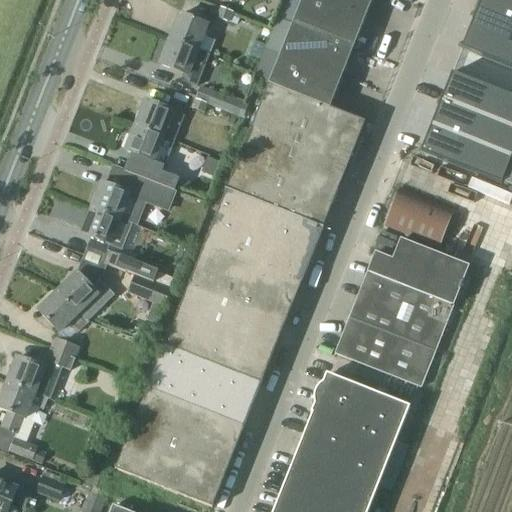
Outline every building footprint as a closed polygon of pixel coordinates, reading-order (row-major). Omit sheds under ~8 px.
[(302,0),(269,85),(330,109),(373,0),(402,0),(411,4),(412,0),(302,0)] [(511,0),(480,0),(461,50),(511,70),(511,0)] [(222,10),(218,18),(230,23),(234,14),(222,10)] [(180,15),(170,40),(210,56),(215,42),(204,37),(208,26),(180,15)] [(210,56),(170,40),(160,66),(184,75),(182,78),(184,78),(186,80),(187,81),(189,84),(197,88),(210,56)] [(268,47),(255,42),(249,56),(262,61),(268,47)] [(511,97),(451,73),(420,153),(502,185),(511,160),(511,97)] [(330,109),(269,85),(248,138),(344,177),(365,123),(330,109)] [(201,88),(196,100),(207,104),(209,105),(241,117),(246,105),(201,88)] [(196,100),(193,108),(206,113),(209,105),(207,104),(196,100)] [(146,101),(136,127),(166,139),(166,138),(174,141),(184,116),(176,113),(146,101)] [(136,127),(126,152),(133,155),(131,161),(126,173),(165,188),(175,192),(181,177),(164,170),(165,167),(174,141),(166,138),(166,139),(136,127)] [(344,177),(248,138),(227,192),(323,230),(340,187),(344,177)] [(114,168),(107,185),(132,196),(147,201),(169,210),(175,192),(165,188),(126,173),(114,168)] [(103,184),(92,209),(122,221),(130,224),(137,227),(147,201),(132,196),(107,185),(103,184)] [(455,211),(399,189),(384,229),(439,251),(455,211)] [(226,194),(196,268),(292,307),(323,230),(227,192),(226,194)] [(82,235),(112,247),(113,246),(121,249),(130,225),(122,222),(122,221),(92,209),(82,235)] [(394,257),(401,241),(382,234),(376,250),(394,257)] [(401,241),(394,257),(393,261),(376,255),(368,274),(454,307),(470,268),(401,241)] [(132,260),(106,251),(102,264),(127,273),(134,275),(153,283),(158,271),(132,260)] [(196,268),(183,301),(280,339),(292,307),(196,268)] [(58,293),(80,316),(86,323),(114,296),(101,282),(93,290),(78,274),(58,293)] [(454,307),(368,274),(350,320),(436,353),(454,307)] [(168,311),(175,291),(153,283),(134,275),(127,296),(168,311)] [(80,316),(58,293),(39,312),(61,335),(80,316)] [(183,301),(165,347),(261,385),(280,339),(183,301)] [(336,355),(383,373),(422,389),(425,380),(425,381),(436,353),(350,320),(340,346),(336,355)] [(143,323),(137,339),(154,346),(161,330),(143,323)] [(51,351),(76,361),(81,349),(55,339),(51,351)] [(148,390),(244,428),(261,385),(165,347),(148,390)] [(17,358),(7,383),(48,399),(51,400),(63,369),(72,372),(76,361),(51,351),(47,362),(47,363),(45,369),(17,358)] [(314,401),(314,404),(272,511),(366,511),(407,406),(326,374),(323,383),(320,385),(318,387),(316,389),(315,392),(314,395),(314,399),(314,401)] [(7,383),(0,402),(0,410),(8,413),(2,428),(17,434),(28,405),(40,410),(44,411),(48,399),(7,383)] [(148,390),(115,471),(212,509),(244,428),(148,390)] [(15,438),(10,452),(33,461),(42,465),(47,454),(37,451),(39,448),(15,438)] [(36,494),(58,503),(65,485),(43,476),(36,494)] [(0,511),(8,511),(12,504),(24,509),(30,494),(16,488),(15,490),(0,484),(0,511)] [(90,494),(83,511),(100,511),(105,500),(90,494)]
